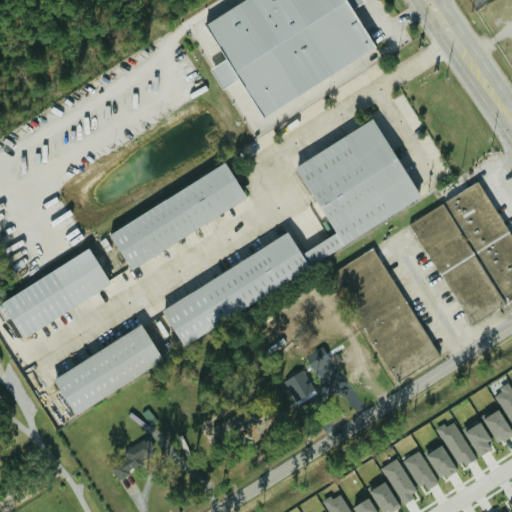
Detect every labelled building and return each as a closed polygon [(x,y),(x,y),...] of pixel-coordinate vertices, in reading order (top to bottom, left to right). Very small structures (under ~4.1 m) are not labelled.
[(376,49),(353,7),(363,1),(362,0),(240,0),(205,20),(225,58),(210,66),(222,88),(228,84),(238,102),(240,101),(244,108),(254,102),(260,113),(376,49)] [(422,204),(375,118),(294,162),(333,233),(299,252),(289,233),(159,304),(178,338),(422,204)] [(107,229),(127,265),(247,200),(226,163),(107,229)] [(511,298),(511,234),(480,180),(411,220),(470,323),(511,298)] [(439,356),(375,246),(331,272),(395,381),(439,356)] [(110,284),(90,248),(0,297),(0,299),(20,335),(110,284)] [(163,360),(142,324),(52,375),(72,412),(163,360)] [(313,369),(331,358),(324,346),(306,356),(313,369)] [(316,389),(303,368),(282,382),(294,402),(316,389)] [(494,392),(511,422),(511,387),(509,383),(494,392)] [(211,424),(217,439),(261,422),(254,406),(211,424)] [(482,418),(498,443),(511,433),(511,430),(497,408),(482,418)] [(437,428),(460,465),(476,456),(452,419),(437,428)] [(494,447),(478,420),(463,430),(478,456),(494,447)] [(258,444),(249,434),(241,440),(249,451),(258,444)] [(112,465),(116,474),(157,457),(149,437),(123,448),(127,458),(112,465)] [(439,479),(456,470),(442,444),(425,453),(439,479)] [(423,490),(438,481),(419,449),(404,458),(423,490)] [(417,494),(399,457),(383,465),(400,502),(417,494)] [(386,511),(398,507),(386,480),(369,488),(380,511),(386,511)] [(323,499),(330,511),(352,511),(340,493),(333,497),(331,494),(323,499)] [(375,511),(366,497),(352,505),(355,511),(375,511)]
